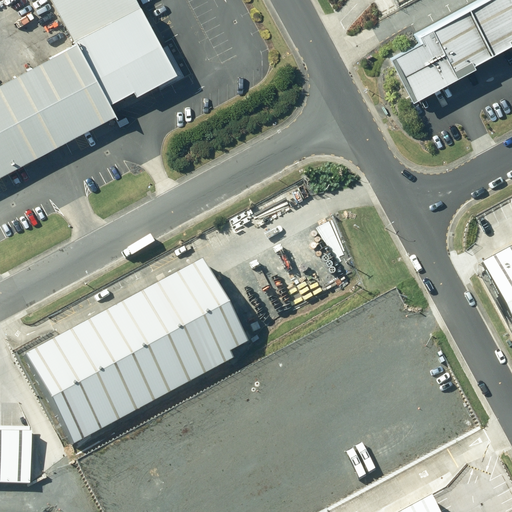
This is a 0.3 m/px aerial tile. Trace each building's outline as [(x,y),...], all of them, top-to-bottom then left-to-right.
[(52,0),(76,42),(140,7),(136,0),(52,0)] [(511,0),(482,0),(419,34),(422,41),(390,58),(413,101),(476,68),(474,65),(511,45),(511,0)] [(77,43),(0,84),(0,175),(115,115),(77,43)] [(511,245),(481,262),(511,320),(511,245)] [(229,355),(247,346),(202,262),(26,357),(74,447),(233,362),(229,355)] [(0,483),(31,484),(32,430),(30,430),(31,426),(0,425),(0,483)] [(440,511),(432,494),(398,511),(440,511)]
